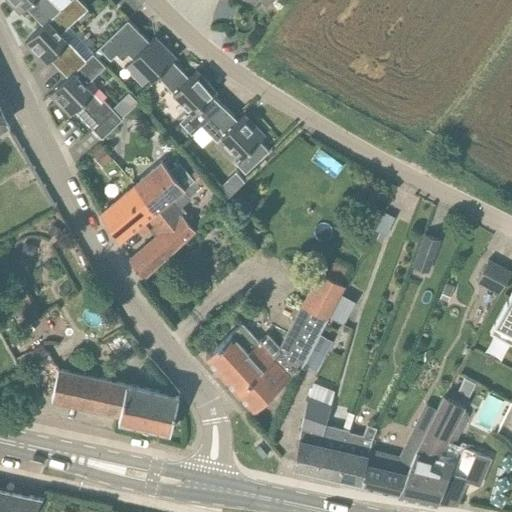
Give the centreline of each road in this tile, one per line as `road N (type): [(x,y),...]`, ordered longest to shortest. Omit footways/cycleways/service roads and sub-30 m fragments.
road 1 (tertiary): [(205,488),(211,412),(117,283),(0,65)]
road 2 (residential): [(511,229),(252,85),(153,0)]
road 3 (track): [(403,175),(511,26)]
road 4 (primary): [(50,454),(62,466),(150,490),(205,488)]
road 5 (primary): [(205,488),(155,468),(67,449),(50,454)]
